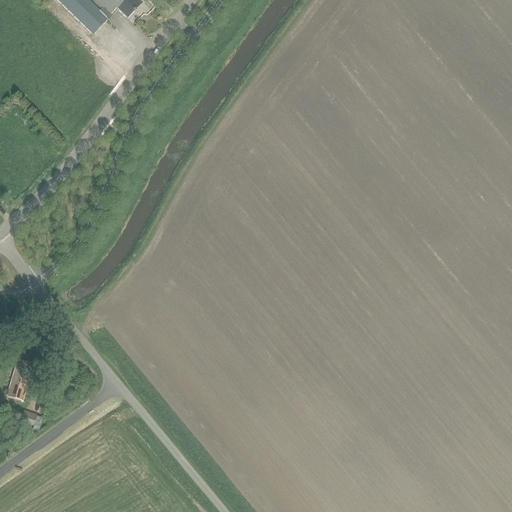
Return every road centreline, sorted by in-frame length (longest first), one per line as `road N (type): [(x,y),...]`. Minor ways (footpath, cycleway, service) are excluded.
road 1 (unclassified): [(223,511),(0,238)]
road 2 (secondary): [(0,234),(56,182),(191,0)]
